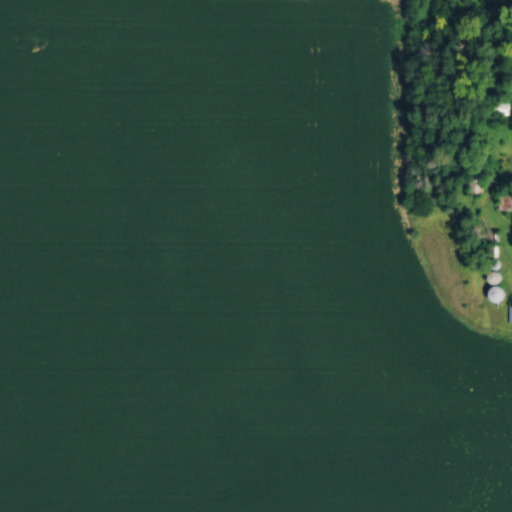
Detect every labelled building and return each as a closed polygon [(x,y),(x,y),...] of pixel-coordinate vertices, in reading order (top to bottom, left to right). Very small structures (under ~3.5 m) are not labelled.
[(511,97),(495,98),(495,113),(511,112),(511,97)] [(486,165),(470,165),(470,193),(486,193),(486,165)] [(511,191),(500,191),(500,207),(511,207),(511,191)] [(503,270),(494,271),(496,282),(505,280),(503,270)] [(494,298),(504,298),(503,285),(494,286),(494,298)]
